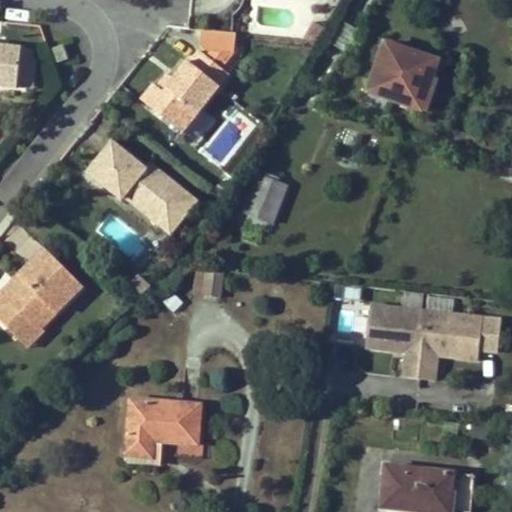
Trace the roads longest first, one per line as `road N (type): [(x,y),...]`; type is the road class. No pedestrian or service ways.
road 1 (residential): [(50,0),(141,10),(0,197)]
road 2 (unknown): [(247,511),(255,369),(240,339),(204,338)]
road 3 (unknown): [(305,511),(313,418),(323,391),(351,365)]
